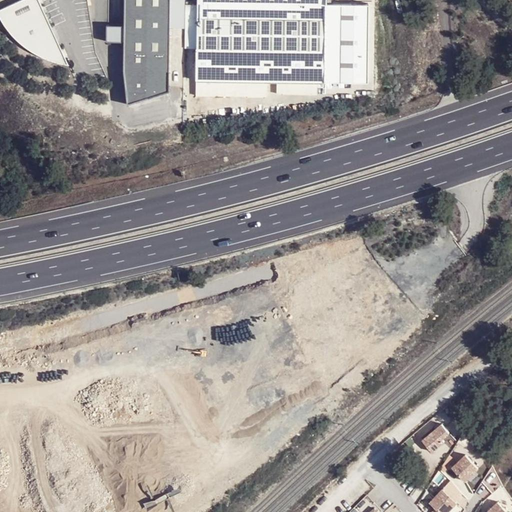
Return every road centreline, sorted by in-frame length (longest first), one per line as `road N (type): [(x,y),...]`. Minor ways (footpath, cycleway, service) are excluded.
road 1 (motorway): [(0,283),(316,207),(511,145)]
road 2 (motorway): [(511,105),(146,213),(0,240)]
road 3 (residential): [(322,511),(393,437),(511,348)]
